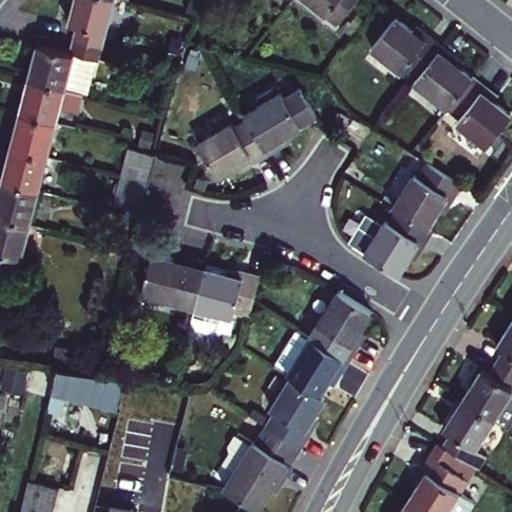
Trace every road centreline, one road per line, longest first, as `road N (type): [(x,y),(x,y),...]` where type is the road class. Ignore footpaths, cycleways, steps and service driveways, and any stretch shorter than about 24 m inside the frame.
road 1 (residential): [(430,328),(328,511)]
road 2 (residential): [(430,328),(286,230)]
road 3 (residential): [(511,208),(430,328)]
